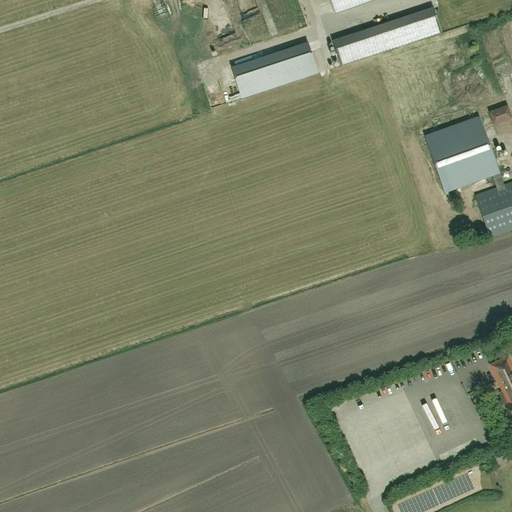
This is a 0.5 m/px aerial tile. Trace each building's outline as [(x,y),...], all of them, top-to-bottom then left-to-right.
[(374,0),(328,0),(334,15),(374,0)] [(409,43),(441,32),(433,7),(401,18),(409,43)] [(232,68),(242,98),(317,73),(307,43),(232,68)] [(444,50),(436,53),(438,58),(446,55),(444,50)] [(502,78),(511,75),(511,66),(511,62),(498,66),(502,78)] [(496,187),(503,185),(479,116),(424,136),(444,193),(492,177),(496,187)] [(511,119),(497,122),(498,133),(511,131),(511,119)] [(496,187),(474,195),(490,237),(511,228),(511,181),(503,185),(496,187)] [(511,370),(506,357),(490,365),(507,402),(503,404),(511,422),(511,421),(511,370)] [(435,378),(442,376),(440,369),(433,371),(435,378)]
